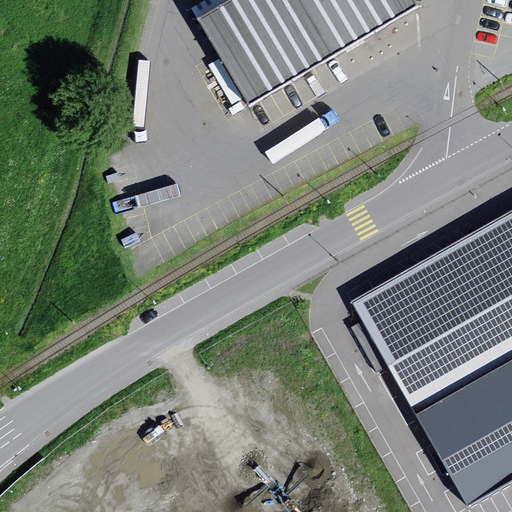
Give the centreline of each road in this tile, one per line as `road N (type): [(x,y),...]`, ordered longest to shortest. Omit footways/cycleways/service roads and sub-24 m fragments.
road 1 (unclassified): [(0,442),(174,325),(451,175)]
road 2 (unclassified): [(451,175),(451,121),(479,0)]
